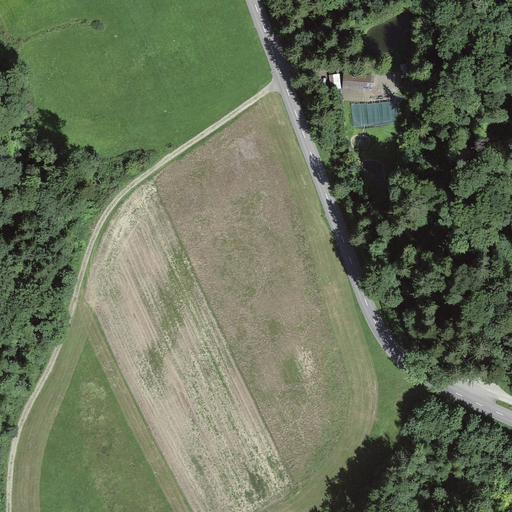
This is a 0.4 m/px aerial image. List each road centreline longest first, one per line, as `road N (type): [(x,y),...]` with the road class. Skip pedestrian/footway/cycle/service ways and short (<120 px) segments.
road 1 (track): [(284,80),(122,191),(90,239),(59,348),(14,445),(10,511)]
road 2 (tertiary): [(511,417),(430,377),(395,348),(368,307),(252,0)]
